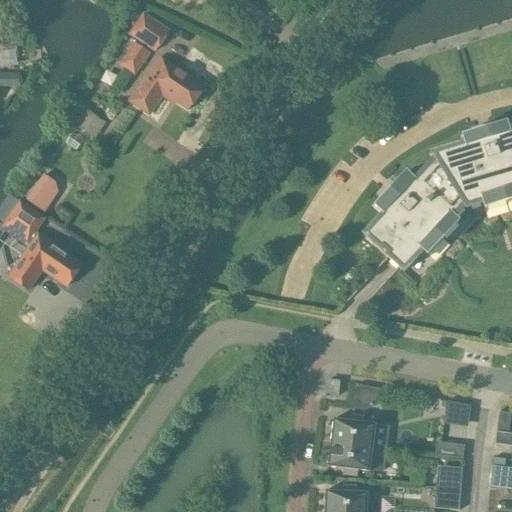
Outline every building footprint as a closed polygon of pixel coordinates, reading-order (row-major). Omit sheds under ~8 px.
[(142,15),(129,35),(155,51),(168,31),(142,15)] [(149,53),(135,44),(121,64),(135,74),(149,53)] [(145,81),(188,109),(202,88),(159,60),(145,81)] [(87,108),(75,124),(95,138),(106,123),(87,108)] [(435,159),(439,165),(464,206),(466,208),(485,202),(484,198),(511,189),(511,130),(508,131),(507,128),(498,131),(496,127),(493,128),(493,127),(489,128),(489,130),(480,132),(479,131),(475,133),(476,134),(472,135),(474,139),(464,141),(465,145),(432,155),(435,159)] [(464,206),(439,165),(435,159),(414,181),(409,176),(402,183),(399,181),(397,183),(396,182),(393,186),(394,186),(387,193),(384,196),(385,197),(382,199),(385,202),(378,209),(384,214),(364,235),(381,251),(383,248),(389,254),(387,256),(404,271),(425,249),(421,246),(435,231),(449,216),(452,219),(454,217),(464,206)] [(27,198),(26,200),(45,213),(58,193),(55,183),(43,175),(38,182),(27,198)] [(464,206),(454,217),(452,219),(449,216),(435,231),(421,246),(425,249),(404,271),(417,283),(475,220),(511,208),(511,189),(484,198),(485,202),(466,208),(464,206)] [(9,278),(27,290),(41,270),(67,287),(81,266),(81,265),(38,235),(32,231),(43,214),(19,198),(1,225),(3,226),(2,227),(30,246),(9,278)] [(34,289),(17,315),(48,336),(66,310),(34,289)] [(338,396),(339,382),(327,381),(326,395),(338,396)] [(356,408),(364,410),(378,402),(380,390),(360,387),(356,408)] [(447,401),(446,411),(447,411),(447,410),(470,414),(471,415),(472,406),(447,401)] [(334,419),(331,443),(385,450),(385,449),(374,448),(376,424),(364,423),(364,417),(352,416),(352,421),(334,419)] [(511,433),(497,432),(496,444),(511,445),(511,433)] [(435,456),(463,459),(464,446),(436,442),(435,456)] [(385,450),(331,443),(328,467),(346,469),(345,475),(357,476),(358,471),(370,472),(371,471),(383,472),(385,450)] [(494,458),(492,473),(504,475),(506,459),(494,458)] [(437,488),(461,490),(462,481),(461,481),(461,482),(438,480),(438,479),(437,479),(437,488)] [(326,491),(325,511),(379,511),(381,496),(369,496),(369,493),(356,492),(356,487),(344,486),(344,492),(326,491)] [(437,488),(436,496),(437,497),(437,496),(460,497),(460,498),(461,498),(461,490),(437,488)]
